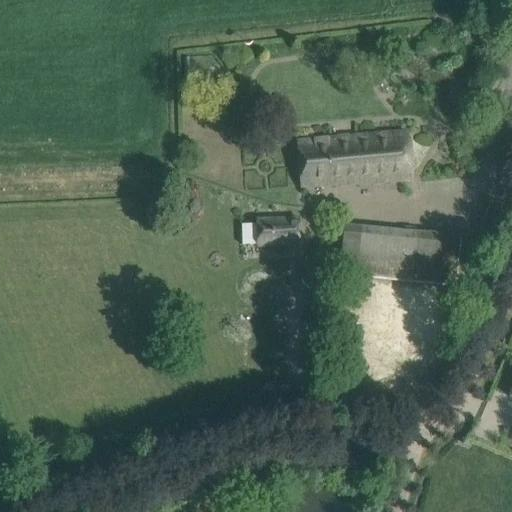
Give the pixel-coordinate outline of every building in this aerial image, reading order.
[(328,138),(297,140),(300,188),(332,186),(411,181),(411,180),(405,180),(401,134),(407,134),(407,132),(328,138)] [(511,214),(511,208),(493,202),(481,235),(501,243),(511,214)] [(242,244),(256,244),(256,247),(300,246),(299,220),(256,221),(256,225),(241,225),(242,244)] [(357,276),(456,286),(460,238),(344,227),(341,261),(358,263),(357,276)] [(480,240),(460,238),(456,286),(475,288),(480,240)] [(308,290),(326,274),(318,265),(300,282),(308,290)] [(389,351),(385,389),(426,393),(431,342),(409,340),(408,353),(389,351)]
